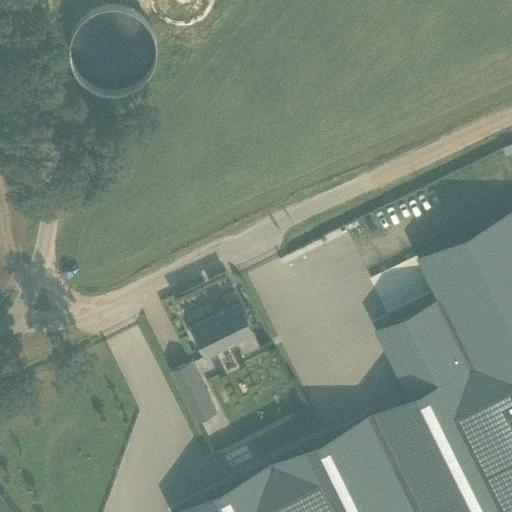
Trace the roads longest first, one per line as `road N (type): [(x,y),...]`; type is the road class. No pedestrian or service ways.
road 1 (unclassified): [(34,313),(50,220),(47,153),(5,0)]
road 2 (track): [(511,111),(239,241)]
road 3 (unclassified): [(34,313),(114,300),(239,241)]
